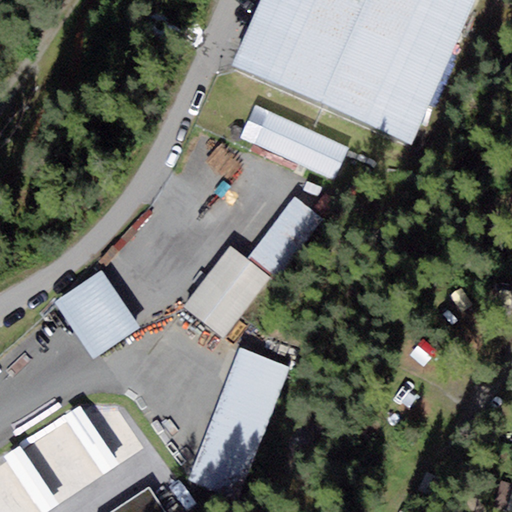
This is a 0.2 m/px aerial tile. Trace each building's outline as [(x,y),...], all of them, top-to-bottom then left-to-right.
[(475,0),(263,0),(230,77),(410,153),(475,0)] [(351,148),(262,113),(248,148),(299,168),(338,183),(351,148)] [(231,246),(185,307),(226,337),(317,217),(293,199),(247,259),(231,246)] [(101,278),(57,309),(96,365),(139,337),(101,278)] [(289,363),(240,346),(186,482),(234,502),(289,363)] [(163,511),(165,511),(148,486),(109,511),(163,511)]
